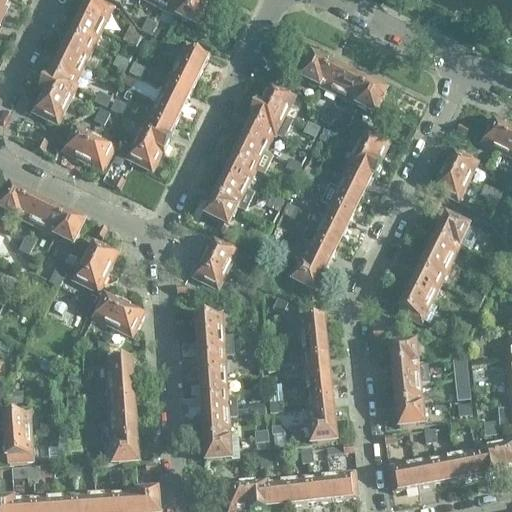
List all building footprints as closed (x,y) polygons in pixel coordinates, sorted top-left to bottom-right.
[(103,34),(114,10),(115,10),(95,0),(90,0),(80,22),(103,34)] [(159,11),(164,0),(141,0),(141,1),(159,11)] [(178,20),(187,0),(164,0),(159,11),(178,20)] [(199,23),(207,7),(194,0),(187,0),(178,20),(205,34),(208,28),(199,23)] [(93,52),(103,34),(80,22),(70,41),(93,52)] [(153,34),(156,28),(147,24),(144,29),(153,34)] [(151,39),(153,34),(144,29),(142,35),(151,39)] [(84,71),(93,52),(70,41),(61,59),(84,71)] [(198,81),(210,57),(187,46),(175,70),(198,81)] [(75,89),(84,71),(61,59),(52,78),(75,89)] [(320,90),(331,68),(312,59),(304,75),(295,71),(292,77),(320,90)] [(120,71),(124,62),(119,60),(114,68),(120,71)] [(125,74),(129,65),(124,62),(120,71),(125,74)] [(135,79),(139,70),(134,67),(130,76),(135,79)] [(338,99),(349,77),(331,68),(320,90),(338,99)] [(140,81),(145,72),(139,70),(135,79),(140,81)] [(189,100),(198,81),(175,70),(166,88),(189,100)] [(357,108),(368,86),(349,77),(338,99),(357,108)] [(66,108),(76,89),(75,89),(52,78),(50,82),(47,80),(40,95),(44,97),(66,108)] [(378,112),(387,95),(368,86),(357,108),(385,122),(387,116),(378,112)] [(180,118),(187,103),(189,100),(166,88),(157,107),(180,118)] [(284,119),(293,101),(271,89),(261,108),(284,119)] [(101,107),(106,98),(100,96),(96,105),(101,107)] [(57,127),(66,108),(44,97),(34,115),(57,127)] [(107,110),(111,101),(106,98),(101,107),(107,110)] [(117,115),(121,106),(116,104),(111,113),(117,115)] [(122,118),(127,109),(121,106),(117,115),(122,118)] [(284,119),(261,108),(258,106),(250,121),(253,122),(251,127),(274,138),(275,138),(284,119)] [(168,141),(180,118),(157,107),(148,125),(147,125),(145,129),(168,141)] [(334,120),(337,114),(328,110),(325,115),(334,120)] [(108,125),(111,120),(102,115),(99,121),(108,125)] [(331,125),(334,120),(325,115),(322,121),(331,125)] [(105,131),(108,125),(99,121),(96,126),(105,131)] [(502,155),(511,134),(511,132),(494,123),(483,146),(502,155)] [(311,138),(316,129),(310,126),(306,135),(311,138)] [(265,156),(274,138),(251,127),(242,145),(265,156)] [(467,139),(470,133),(460,128),(457,134),(467,139)] [(172,142),(168,141),(145,129),(138,143),(161,155),(164,157),(172,142)] [(317,141),(321,132),(316,129),(311,138),(317,141)] [(83,164),(94,141),(76,132),(64,155),(83,164)] [(325,145),(330,136),(324,134),(320,142),(325,145)] [(511,160),(511,134),(502,155),(511,160)] [(331,148),(335,139),(330,136),(325,145),(331,148)] [(378,166),(388,147),(365,136),(356,155),(378,166)] [(102,173),(113,151),(94,141),(83,164),(102,173)] [(151,173),(161,155),(138,143),(129,162),(151,173)] [(42,156),(47,146),(41,144),(36,153),(42,156)] [(256,174),(265,156),(242,145),(233,163),(256,174)] [(375,182),(382,168),(378,166),(356,155),(346,174),(347,174),(370,185),(372,181),(375,182)] [(467,185),(476,167),(454,155),(444,174),(467,185)] [(246,193),(256,174),(233,163),(224,182),(246,193)] [(293,175),(297,166),(292,164),(287,173),(293,175)] [(298,178),(302,169),(297,166),(293,175),(298,178)] [(307,183),(311,174),(306,171),(302,180),(307,183)] [(312,185),(317,176),(311,174),(307,183),(312,185)] [(361,204),(370,185),(347,174),(338,192),(361,204)] [(458,204),(467,185),(444,174),(435,193),(458,204)] [(237,211),(246,193),(224,182),(215,200),(237,211)] [(120,195),(125,185),(119,183),(115,192),(120,195)] [(0,212),(18,221),(29,199),(10,189),(2,206),(0,205),(0,212)] [(487,201),(492,192),(486,189),(482,198),(487,201)] [(352,222),(361,204),(338,192),(329,211),(352,222)] [(492,204),(497,195),(492,192),(487,201),(492,204)] [(498,206),(502,197),(497,195),(492,204),(498,206)] [(37,230),(48,208),(29,199),(18,221),(37,230)] [(224,239),(237,211),(215,200),(205,219),(222,227),(218,236),(224,239)] [(274,212),(279,203),(273,201),(269,210),(274,212)] [(438,211),(441,206),(431,201),(429,207),(438,211)] [(280,215),(284,206),(279,203),(274,212),(280,215)] [(55,239),(66,217),(48,208),(37,230),(55,239)] [(289,219),(293,210),(288,208),(283,217),(289,219)] [(294,222),(299,213),(293,210),(289,219),(294,222)] [(343,240),(350,226),(352,222),(329,211),(320,229),(343,240)] [(85,226),(66,217),(55,239),(73,249),(85,226)] [(460,249),(469,231),(447,219),(437,238),(460,249)] [(333,259),(343,240),(320,229),(311,248),(333,259)] [(103,242),(107,233),(102,230),(97,239),(103,242)] [(451,268),(460,249),(437,238),(428,257),(451,268)] [(32,252),(34,246),(25,242),(23,247),(32,252)] [(227,273),(236,255),(214,243),(204,262),(227,273)] [(271,256),(275,247),(270,244),(265,253),(271,256)] [(107,276),(116,257),(94,246),(84,265),(107,276)] [(29,257),(32,252),(23,247),(20,252),(29,257)] [(276,258),(281,249),(275,247),(271,256),(276,258)] [(325,277),(332,262),(333,259),(311,248),(302,265),(325,277)] [(441,286),(451,268),(428,257),(419,275),(441,286)] [(218,292),(227,273),(204,262),(195,281),(218,292)] [(98,295),(107,276),(84,265),(75,284),(98,295)] [(315,296),(325,277),(302,265),(293,285),(308,293),(310,307),(316,306),(315,296)] [(497,275),(500,269),(491,265),(488,270),(497,275)] [(61,285),(64,279),(55,275),(52,280),(61,285)] [(432,305),(441,286),(419,275),(410,293),(432,305)] [(0,289),(4,292),(8,283),(3,280),(0,285),(0,289)] [(58,290),(61,285),(52,280),(49,286),(58,290)] [(9,294),(13,285),(8,283),(4,292),(9,294)] [(420,329),(432,305),(410,293),(398,317),(420,329)] [(479,311),(484,302),(473,296),(468,305),(479,311)] [(113,330),(124,307),(105,298),(94,321),(113,330)] [(132,339),(143,317),(124,307),(113,330),(132,339)] [(223,340),(221,313),(196,315),(198,341),(223,340)] [(326,343),(324,327),(323,316),(298,319),(301,346),(326,343)] [(225,360),(223,340),(198,341),(200,362),(225,360)] [(328,363),(326,343),(301,346),(303,366),(328,363)] [(418,367),(416,346),(391,349),(393,370),(418,367)] [(133,385),(132,368),(131,358),(106,360),(108,386),(133,385)] [(226,381),(225,360),(200,362),(201,383),(226,381)] [(330,384),(329,368),(328,363),(303,366),(305,387),(330,384)] [(420,388),(418,367),(393,370),(395,390),(420,388)] [(227,401),(226,381),(201,383),(202,403),(227,401)] [(333,404),(330,384),(305,387),(308,407),(333,404)] [(134,405),(133,385),(108,386),(109,407),(134,405)] [(423,408),(420,388),(395,390),(398,411),(423,408)] [(229,422),(227,401),(202,403),(204,424),(229,422)] [(335,425),(333,409),(333,404),(308,407),(310,428),(335,425)] [(136,426),(135,409),(134,405),(109,407),(111,427),(136,426)] [(425,429),(423,408),(398,411),(400,431),(425,429)] [(31,439),(29,412),(4,414),(6,441),(31,439)] [(230,443),(229,422),(204,424),(205,444),(230,443)] [(337,446),(335,425),(310,428),(312,448),(337,446)] [(137,446),(136,426),(111,427),(112,448),(137,446)] [(33,466),(31,439),(6,441),(8,467),(33,466)] [(232,463),(230,443),(205,444),(206,465),(232,463)] [(139,467),(137,449),(137,446),(112,448),(113,469),(139,467)] [(511,472),(511,446),(496,450),(500,475),(511,472)] [(501,479),(500,475),(496,450),(475,454),(475,455),(480,480),(485,479),(485,482),(501,479)] [(480,480),(475,455),(455,459),(460,483),(480,480)] [(460,483),(455,459),(435,463),(440,487),(460,483)] [(440,487),(435,463),(415,467),(419,491),(440,487)] [(419,491),(415,467),(388,472),(393,496),(419,491)] [(359,502),(357,477),(330,479),(333,505),(359,502)] [(333,505),(330,479),(309,482),(312,507),(333,505)] [(312,507),(309,482),(289,484),(292,509),(312,507)] [(292,509),(289,484),(269,486),(271,511),(292,509)] [(271,511),(269,486),(268,485),(247,487),(250,511),(266,511),(271,511)] [(250,511),(247,487),(227,489),(229,511),(250,511)] [(159,511),(158,494),(138,495),(138,511),(159,511)] [(138,511),(138,495),(117,497),(117,511),(138,511)] [(117,511),(117,497),(96,498),(97,511),(117,511)] [(97,511),(96,498),(76,499),(76,511),(97,511)] [(76,511),(76,499),(55,500),(56,511),(76,511)] [(56,511),(55,500),(35,502),(35,511),(56,511)] [(35,511),(35,502),(14,503),(14,511),(35,511)] [(0,511),(14,511),(14,503),(0,503),(0,511)]
